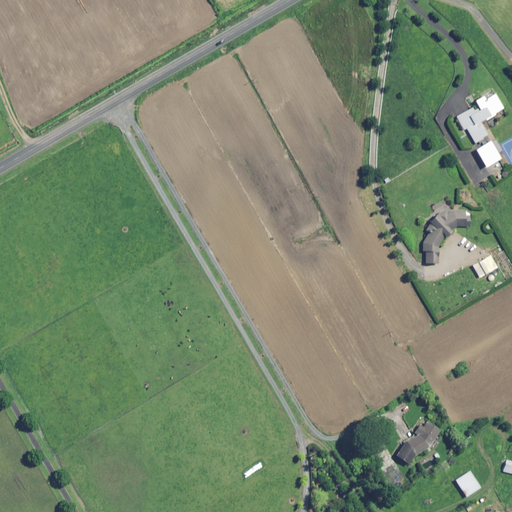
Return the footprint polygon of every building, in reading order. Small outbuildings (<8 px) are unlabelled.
[(502,109),(494,94),(484,100),(482,96),(473,101),(477,109),(473,111),(471,108),(455,117),(462,130),(465,129),(473,144),(487,136),(479,123),(494,115),(493,114),(502,109)] [(500,159),(490,141),(474,150),(484,168),(500,159)] [(433,217),(425,230),(430,233),(427,238),(425,236),(421,242),(421,251),(425,251),(424,263),(436,264),(438,247),(443,237),(451,233),(450,230),(455,227),(468,226),(468,211),(452,211),(447,214),(444,210),(433,217)] [(496,268),(489,256),(471,266),(478,278),(496,268)] [(439,431),(425,421),(412,430),(416,435),(404,443),(394,455),(407,465),(414,457),(428,447),(439,431)] [(511,461),(505,460),(502,472),(511,474),(511,461)] [(449,468),(444,461),(440,463),(444,471),(449,468)] [(479,488),(468,472),(454,481),(465,497),(479,488)]
